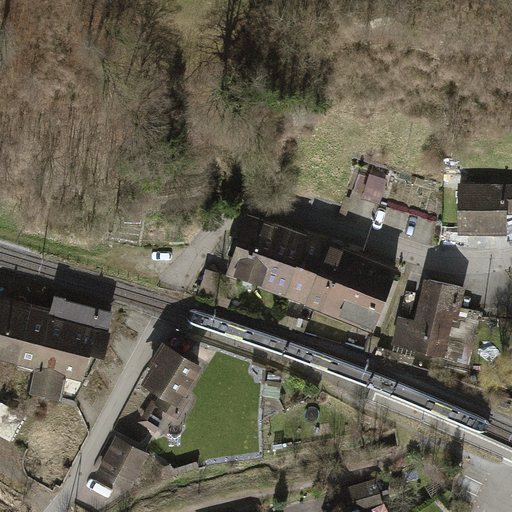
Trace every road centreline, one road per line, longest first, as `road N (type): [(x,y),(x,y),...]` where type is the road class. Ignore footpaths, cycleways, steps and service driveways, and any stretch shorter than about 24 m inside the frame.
road 1 (residential): [(120,256),(185,274),(246,206),(273,205),(441,261),(511,264)]
road 2 (residential): [(57,511),(162,322)]
